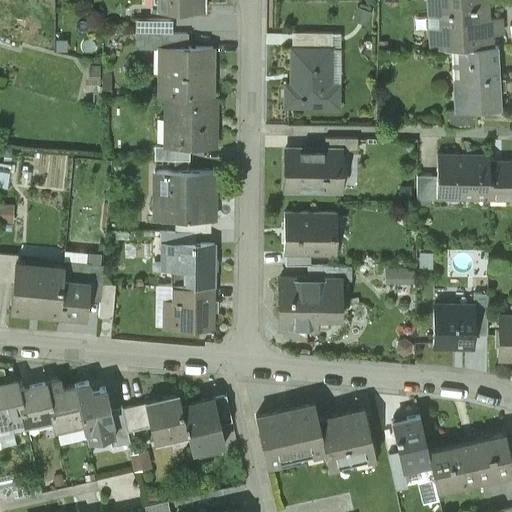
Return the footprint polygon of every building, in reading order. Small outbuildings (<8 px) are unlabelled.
[(153,0),(153,7),(151,7),(151,9),(204,9),(204,0),(153,0)] [(460,47),(491,46),(490,33),(500,33),(499,19),(480,20),(480,10),(486,9),(485,0),(428,0),(429,16),(445,15),(445,26),(439,27),(440,48),(460,47)] [(136,32),(171,32),(171,18),(136,17),(136,32)] [(171,45),(188,45),(188,32),(171,32),(136,32),(135,42),(141,48),(160,48),(171,48),(171,45)] [(300,48),(330,48),(331,32),(300,32),(300,48)] [(159,96),(166,96),(212,96),(212,46),(188,45),(171,45),(171,48),(160,48),(159,96)] [(491,46),(460,47),(461,79),(459,79),(460,109),(499,108),(497,46),(491,46)] [(300,48),(291,48),(291,69),(293,69),(293,84),(285,84),(285,105),(337,106),(337,84),(329,84),(329,66),(330,66),(330,48),(300,48)] [(212,96),(166,96),(166,145),(188,146),(214,146),(215,95),(212,96)] [(324,149),(340,149),(356,149),(357,137),(324,137),(324,149)] [(188,146),(166,145),(166,159),(188,159),(188,146)] [(324,149),(284,148),(284,188),(340,189),(340,149),(324,149)] [(488,153),(436,152),(436,174),(436,191),(439,191),(439,195),(437,195),(437,198),(488,198),(488,188),(488,160),(488,153)] [(511,159),(488,160),(488,188),(504,189),(504,197),(511,196),(511,159)] [(0,184),(6,185),(6,184),(10,163),(0,161),(0,184)] [(214,170),(154,170),(153,200),(175,200),(175,218),(206,218),(213,218),(214,170)] [(416,197),(437,198),(437,195),(439,195),(439,191),(436,191),(436,174),(416,173),(416,197)] [(0,200),(0,217),(16,218),(16,201),(0,200)] [(336,213),(283,212),(283,253),(285,253),(309,253),(335,253),(336,213)] [(175,218),(175,231),(193,231),(206,231),(206,218),(175,218)] [(164,244),(164,243),(193,243),(193,231),(175,231),(159,231),(159,244),(164,244)] [(193,243),(164,243),(164,244),(164,270),(171,270),(171,283),(212,283),(213,243),(193,243)] [(0,276),(13,278),(15,260),(16,260),(16,253),(0,251),(0,276)] [(92,261),(99,262),(100,252),(93,252),(92,261)] [(309,253),(285,253),(285,264),(309,265),(309,253)] [(62,264),(58,312),(85,314),(87,295),(89,280),(86,280),(88,261),(63,259),(62,264)] [(16,260),(15,260),(13,278),(10,307),(58,312),(62,264),(16,260)] [(89,280),(87,295),(100,296),(101,282),(103,262),(99,262),(92,261),(88,261),(86,280),(89,280)] [(308,277),(339,277),(339,278),(350,278),(350,265),(309,265),(308,277)] [(416,268),(383,269),(384,285),(416,285),(416,268)] [(308,277),(279,276),(278,313),(284,313),(284,326),(315,327),(315,313),(339,313),(339,278),(339,277),(308,277)] [(115,282),(101,282),(100,296),(98,315),(111,317),(115,282)] [(212,327),(212,283),(171,283),(171,304),(164,304),(164,326),(212,327)] [(473,304),(433,303),(433,343),(473,344),(473,333),(473,304)] [(473,333),(486,334),(487,304),(473,304),(473,333)] [(511,311),(496,312),(495,360),(511,360),(511,311)] [(16,378),(0,381),(0,417),(22,412),(23,412),(17,387),(18,387),(16,378)] [(44,381),(52,415),(51,415),(53,424),(55,424),(58,438),(84,433),(83,427),(84,427),(76,393),(77,393),(75,384),(73,384),(60,387),(59,378),(44,381)] [(17,387),(23,412),(22,412),(24,421),(51,415),(52,415),(44,381),(18,387),(17,387)] [(77,393),(76,393),(84,427),(111,421),(112,420),(109,408),(104,386),(77,393)] [(213,396),(219,421),(231,418),(225,393),(213,396)] [(178,394),(134,404),(138,424),(149,422),(153,440),(172,436),(171,431),(184,428),(185,433),(187,433),(180,404),(178,394)] [(180,404),(187,433),(190,448),(223,440),(219,421),(213,396),(180,404)] [(314,402),(255,415),(265,463),(324,449),(327,466),(375,455),(364,407),(317,418),(314,402)] [(134,404),(121,407),(126,429),(127,430),(139,427),(138,424),(134,404)] [(121,406),(109,408),(112,420),(111,421),(113,432),(126,429),(121,407),(121,406)] [(402,467),(429,461),(427,449),(419,414),(392,421),(402,467)] [(511,463),(504,431),(427,449),(429,461),(436,488),(511,470),(511,463)] [(38,479),(10,486),(12,498),(41,491),(38,479)] [(144,505),(145,511),(169,511),(167,500),(144,505)]
